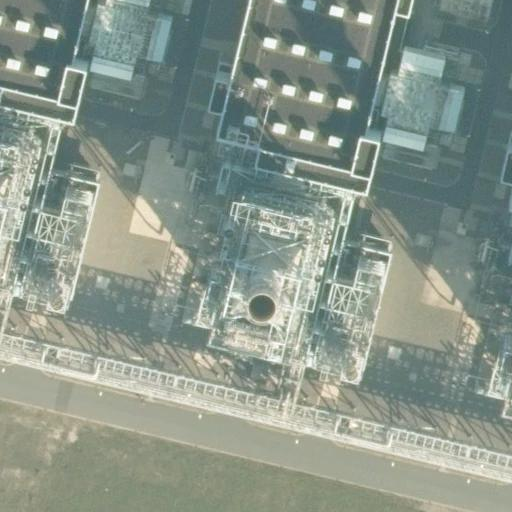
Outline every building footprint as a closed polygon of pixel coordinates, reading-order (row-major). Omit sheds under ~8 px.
[(0,0),(0,89),(79,107),(90,60),(133,70),(138,46),(165,52),(174,9),(149,3),(149,0),(0,0)] [(247,0),(230,73),(217,70),(209,103),(222,106),(219,121),(229,124),(227,132),(259,140),(256,152),(370,178),(381,130),(424,140),(430,116),(456,122),(466,79),(440,73),(446,49),(405,40),(402,53),(400,52),(411,0),(247,0)] [(490,0),(441,0),(441,2),(487,13),(490,0)] [(511,141),(509,141),(501,174),(511,176),(511,185),(510,192),(511,192),(511,141)] [(209,155),(152,149),(149,175),(217,181),(218,165),(208,164),(209,155)] [(54,255),(89,260),(97,201),(92,200),(94,186),(49,179),(47,197),(38,196),(34,225),(46,226),(43,249),(55,251),(54,255)] [(70,263),(63,291),(77,294),(84,266),(70,263)]
